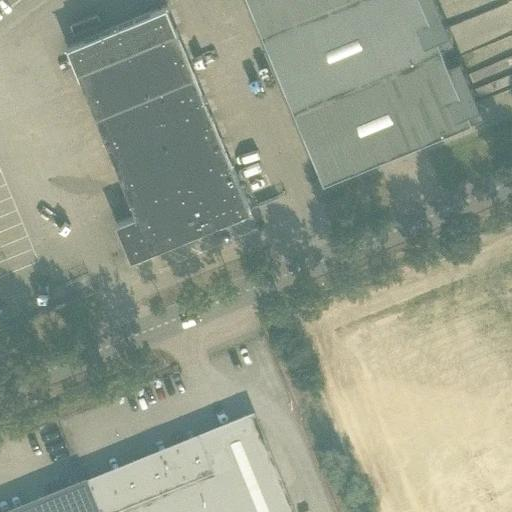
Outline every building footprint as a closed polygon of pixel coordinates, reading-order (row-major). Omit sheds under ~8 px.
[(250,0),(316,159),(323,177),(483,112),(479,103),(477,103),(458,56),(448,60),(441,43),(453,38),(449,28),(447,29),(434,0),(250,0)] [(117,221),(131,256),(249,208),(241,189),(176,27),(166,3),(68,44),(78,68),(135,213),(117,221)] [(94,511),(290,511),(263,444),(255,425),(87,494),(94,511)] [(511,511),(511,456),(375,511),(511,511)] [(94,511),(87,494),(40,511),(94,511)]
